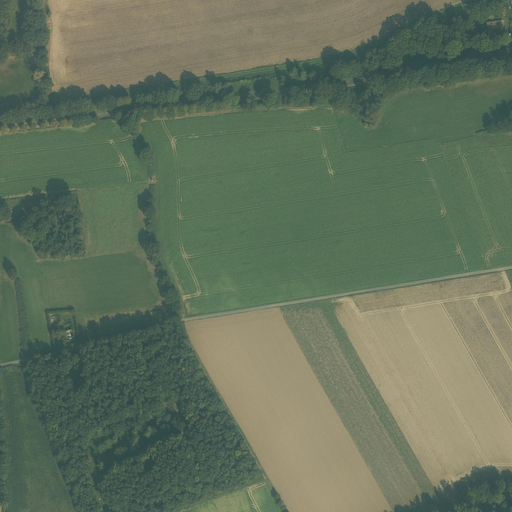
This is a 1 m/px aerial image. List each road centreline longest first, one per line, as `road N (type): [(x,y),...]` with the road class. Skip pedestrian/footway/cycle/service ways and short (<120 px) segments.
road 1 (track): [(0,366),(263,305),(511,266)]
road 2 (unclassified): [(0,124),(358,79),(511,48)]
road 3 (track): [(175,326),(280,487)]
